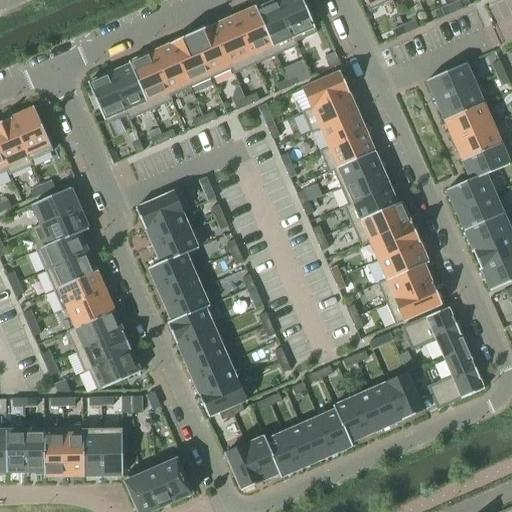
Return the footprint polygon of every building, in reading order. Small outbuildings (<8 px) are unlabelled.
[(275,55),(296,46),(276,0),(256,9),(255,6),(254,7),(275,55)] [(275,0),(276,0),(296,46),(297,46),(295,41),(316,32),(309,15),(312,14),(307,1),(303,3),(302,0),(275,0)] [(363,0),(369,11),(370,10),(392,0),(391,0),(363,0)] [(458,1),(446,6),(450,13),(462,8),(458,1)] [(446,6),(434,11),(437,19),(450,13),(446,6)] [(254,64),(275,55),(254,7),(233,16),(254,64)] [(234,73),(254,64),(233,16),(214,25),(214,24),(212,25),(231,69),(233,69),(234,73)] [(415,20),(402,25),(406,32),(418,27),(415,20)] [(211,78),(231,69),(212,25),(191,34),(211,78)] [(402,25),(391,30),(395,37),(406,32),(402,25)] [(190,87),(211,78),(191,34),(170,43),(190,87)] [(170,96),(190,87),(170,43),(169,44),(150,53),(171,101),(172,100),(170,96)] [(150,110),(171,101),(150,53),(129,62),(129,61),(128,61),(150,110)] [(340,64),(337,57),(326,62),(329,69),(340,64)] [(491,63),(496,74),(503,71),(498,60),(491,63)] [(129,119),(150,110),(128,61),(128,62),(129,64),(109,73),(129,119)] [(465,63),(426,80),(427,81),(435,101),(474,84),(465,64),(465,63)] [(301,111),(302,113),(348,92),(339,71),(338,71),(338,72),(302,88),(310,107),(301,111)] [(503,71),(496,74),(501,85),(508,82),(503,71)] [(128,119),(129,119),(109,73),(88,82),(87,82),(93,95),(89,97),(94,109),(98,107),(105,124),(126,115),(128,119)] [(286,79),(289,87),(300,82),(297,75),(286,79)] [(289,87),(286,79),(275,84),(278,91),(289,87)] [(474,84),(435,101),(444,121),(482,103),(474,84)] [(348,92),(302,113),(311,132),(357,112),(348,93),(349,93),(348,92)] [(244,98),(247,105),(258,100),(255,93),(244,98)] [(247,105),(244,98),(233,102),(236,109),(247,105)] [(482,103),(444,121),(453,140),(491,124),(482,103)] [(258,107),(267,128),(274,125),(265,104),(258,107)] [(48,132),(43,119),(39,120),(33,107),(32,108),(10,118),(29,161),(51,151),(52,151),(45,133),(48,132)] [(202,116),(205,123),(216,118),(213,111),(202,116)] [(357,112),(311,132),(311,133),(320,129),(327,147),(319,151),(319,152),(365,132),(357,112)] [(205,123),(202,116),(191,121),(195,128),(205,123)] [(9,175),(31,165),(29,161),(10,118),(0,122),(0,154),(7,170),(9,175)] [(491,124),(453,140),(461,160),(500,143),(491,124)] [(279,135),(274,125),(267,128),(272,139),(279,135)] [(160,134),(163,141),(174,137),(171,129),(160,134)] [(319,152),(328,172),(374,152),(365,132),(319,152)] [(163,141),(160,134),(150,139),(153,146),(163,141)] [(138,140),(131,143),(135,154),(143,151),(138,140)] [(470,179),(446,189),(446,191),(508,163),(500,143),(461,160),(470,179)] [(374,152),(328,172),(328,173),(333,171),(338,184),(340,188),(382,169),(374,152)] [(279,156),(284,168),(291,164),(286,153),(279,156)] [(508,163),(446,191),(455,210),(493,193),(485,175),(509,164),(508,163)] [(296,175),(291,164),(284,168),(289,178),(296,175)] [(389,187),(382,169),(340,188),(347,204),(343,206),(343,207),(389,187)] [(207,201),(215,198),(206,177),(198,180),(207,201)] [(51,181),(40,185),(43,193),(54,188),(51,181)] [(40,185),(29,190),(32,198),(43,193),(40,185)] [(349,219),(351,225),(401,203),(402,202),(401,201),(397,203),(389,187),(343,207),(349,219)] [(70,188),(31,205),(41,226),(79,209),(70,188)] [(299,201),(301,205),(308,202),(303,191),(296,194),(299,201)] [(135,208),(144,229),(182,213),(173,192),(135,208)] [(493,193),(455,210),(464,230),(502,213),(493,193)] [(7,200),(0,202),(0,211),(10,207),(7,200)] [(308,202),(301,205),(305,215),(312,212),(308,202)] [(351,225),(360,245),(410,222),(410,221),(410,222),(401,203),(351,225)] [(222,216),(223,216),(218,204),(210,207),(215,219),(222,216)] [(40,249),(79,232),(88,228),(79,209),(41,226),(32,229),(40,249)] [(152,246),(190,230),(182,213),(144,229),(144,230),(145,229),(152,246)] [(502,213),(464,230),(472,250),(511,233),(502,213)] [(222,216),(215,219),(220,229),(227,226),(223,216),(222,216)] [(410,222),(360,245),(369,241),(377,260),(419,242),(410,222)] [(311,229),(316,240),(323,237),(318,226),(311,229)] [(148,269),(198,248),(197,247),(190,230),(152,246),(159,263),(147,268),(147,269),(148,269)] [(45,271),(87,252),(79,232),(40,249),(36,251),(45,271)] [(511,236),(511,233),(472,250),(481,270),(511,256),(511,236)] [(323,237),(316,240),(321,251),(328,248),(323,237)] [(238,251),(233,239),(226,243),(231,254),(238,251)] [(419,242),(377,260),(385,279),(376,283),(377,284),(428,262),(428,261),(427,262),(419,243),(419,242)] [(148,269),(156,287),(193,271),(185,254),(198,248),(148,269)] [(238,251),(231,254),(235,265),(243,261),(238,251)] [(45,271),(53,291),(96,272),(96,271),(87,252),(45,271)] [(511,256),(481,270),(489,289),(490,290),(511,280),(511,256)] [(428,262),(377,284),(386,304),(432,284),(432,282),(431,283),(423,265),(428,263),(428,262)] [(329,268),(333,280),(340,276),(336,265),(329,268)] [(156,287),(163,304),(201,288),(193,271),(156,287)] [(13,272),(5,275),(10,286),(18,283),(13,272)] [(66,309),(105,292),(96,272),(53,291),(62,310),(66,309)] [(246,289),(253,286),(248,275),(241,278),(246,289)] [(340,276),(333,280),(338,290),(345,287),(340,276)] [(18,283),(10,286),(15,297),(22,293),(18,283)] [(386,304),(395,324),(440,305),(441,304),(432,284),(386,304)] [(253,286),(246,289),(255,309),(262,305),(253,286)] [(208,305),(201,288),(163,304),(170,321),(166,323),(167,324),(209,306),(208,305)] [(105,292),(66,309),(75,328),(113,311),(105,292)] [(346,308),(351,319),(358,316),(353,305),(346,308)] [(209,306),(167,324),(176,344),(213,327),(205,308),(209,306)] [(448,307),(401,327),(411,349),(435,339),(443,358),(465,348),(448,307)] [(30,311),(23,314),(28,325),(35,322),(30,311)] [(75,352),(122,331),(114,312),(114,311),(113,311),(75,328),(66,332),(75,352)] [(262,327),(270,323),(265,312),(258,315),(262,327)] [(351,319),(355,330),(362,327),(358,316),(351,319)] [(35,322),(28,325),(32,336),(40,333),(35,322)] [(270,323),(262,327),(267,337),(274,334),(270,323)] [(184,361),(221,345),(213,327),(176,344),(184,361)] [(122,331),(75,352),(84,372),(88,370),(131,351),(122,331)] [(389,333),(368,342),(371,349),(392,340),(389,333)] [(184,361),(191,379),(229,362),(221,345),(184,361)] [(278,362),(285,359),(280,347),(273,351),(278,362)] [(451,376),(427,387),(437,409),(483,388),(465,348),(443,358),(451,376)] [(353,355),(356,363),(367,358),(364,350),(353,355)] [(48,351),(40,354),(45,365),(52,362),(48,351)] [(140,372),(131,351),(88,370),(97,390),(140,372)] [(406,351),(398,354),(401,360),(409,357),(406,351)] [(356,363),(353,355),(342,360),(345,367),(356,363)] [(285,359),(278,362),(282,372),(290,369),(285,359)] [(52,362),(45,365),(50,376),(57,373),(52,362)] [(229,362),(191,379),(199,395),(198,395),(199,396),(236,380),(229,362)] [(318,371),(321,378),(332,373),(329,366),(318,371)] [(310,383),(321,378),(318,371),(307,375),(310,383)] [(406,373),(386,382),(402,420),(423,411),(423,409),(422,410),(406,373)] [(65,380),(54,385),(57,392),(70,392),(65,380)] [(236,380),(199,396),(208,417),(209,417),(209,416),(218,412),(229,408),(240,403),(245,400),(236,380)] [(305,390),(302,382),(291,387),(294,395),(305,390)] [(386,382),(368,390),(384,427),(401,420),(402,420),(386,382)] [(353,396),(350,397),(367,435),(384,427),(368,390),(353,396)] [(153,391),(145,395),(152,409),(159,406),(153,391)] [(267,398),(270,405),(281,400),(278,393),(267,398)] [(88,398),(89,405),(101,405),(101,397),(88,398)] [(101,405),(113,405),(112,397),(101,397),(101,405)] [(131,397),(121,397),(121,413),(131,413),(131,397)] [(131,413),(141,413),(141,397),(131,397),(131,413)] [(350,397),(333,405),(351,446),(352,446),(350,442),(367,435),(350,397)] [(12,407),(24,406),(24,398),(12,399),(12,407)] [(24,406),(36,406),(36,398),(24,398),(24,406)] [(62,398),(50,398),(50,406),(62,406),(62,398)] [(62,398),(62,406),(74,406),(74,398),(62,398)] [(270,405),(267,398),(256,403),(259,410),(270,405)] [(229,408),(232,415),(243,410),(240,403),(229,408)] [(334,409),(317,417),(333,454),(351,446),(333,405),(332,405),(334,409)] [(221,420),(232,415),(229,408),(218,412),(221,420)] [(317,417),(299,424),(316,462),(333,454),(317,417)] [(82,424),(63,425),(63,476),(83,476),(82,429),(82,424)] [(299,424),(282,432),(298,469),(316,462),(299,424)] [(44,471),(44,476),(63,476),(63,425),(43,425),(43,430),(44,471)] [(102,475),(122,475),(121,428),(101,429),(102,475)] [(101,429),(82,429),(83,476),(102,475),(101,429)] [(24,430),(5,430),(6,472),(25,472),(24,430)] [(43,430),(24,430),(25,472),(44,471),(43,430)] [(263,435),(262,436),(281,477),(298,469),(282,432),(265,439),(263,435)] [(262,436),(245,444),(261,482),(262,481),(278,474),(280,478),(281,477),(262,436)] [(245,444),(224,453),(240,489),(240,490),(240,491),(261,482),(245,444)] [(176,459),(158,467),(173,501),(191,494),(176,459)] [(143,474),(142,474),(157,508),(173,501),(158,467),(143,474)] [(142,474),(143,474),(141,469),(122,477),(137,511),(148,511),(157,508),(142,474)]
